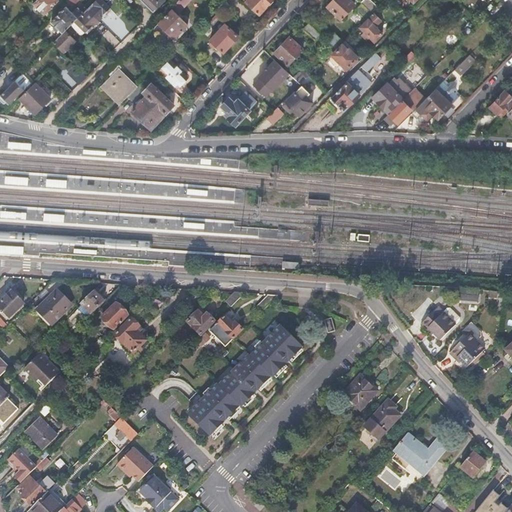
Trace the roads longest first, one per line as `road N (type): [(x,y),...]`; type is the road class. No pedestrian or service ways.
road 1 (residential): [(378,307),(352,289),(327,286),(0,263)]
road 2 (residential): [(170,148),(376,140),(511,148)]
road 3 (residential): [(237,511),(220,493),(223,480),(378,307)]
road 4 (residential): [(511,458),(378,307)]
road 5 (residential): [(170,148),(301,0)]
road 6 (residential): [(0,123),(170,148)]
road 7 (unknown): [(39,132),(153,16)]
